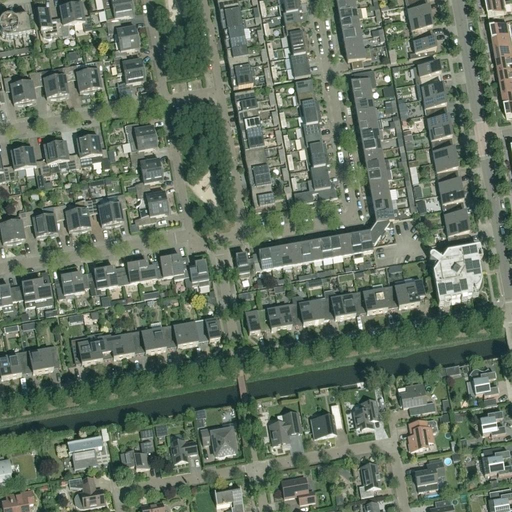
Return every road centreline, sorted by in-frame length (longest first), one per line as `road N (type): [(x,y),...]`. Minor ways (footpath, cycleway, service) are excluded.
road 1 (residential): [(314,0),(353,212),(346,221),(244,239)]
road 2 (residential): [(238,361),(511,312)]
road 3 (residential): [(0,405),(238,361)]
road 4 (residential): [(257,468),(388,444),(404,511)]
road 5 (residential): [(0,268),(189,235)]
road 6 (tertiary): [(511,308),(482,139)]
road 7 (residential): [(0,131),(166,101)]
road 8 (residential): [(120,511),(117,492),(257,468)]
road 9 (residential): [(244,239),(218,93)]
road 10 (tertiary): [(482,139),(457,0)]
road 11 (residential): [(189,235),(166,101)]
